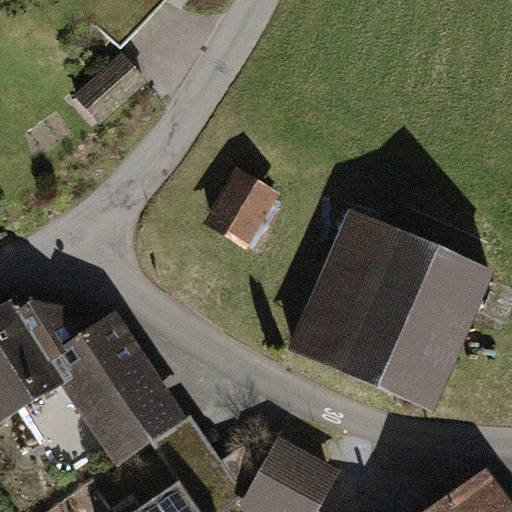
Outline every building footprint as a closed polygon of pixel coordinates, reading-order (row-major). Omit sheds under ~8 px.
[(120,62),(80,99),(105,126),(145,89),(120,62)] [(284,205),(233,173),(196,232),(247,264),(284,205)] [(488,269),(352,210),(293,344),(429,403),(488,269)] [(66,383),(132,344),(113,311),(92,324),(81,306),(10,302),(0,307),(0,414),(4,421),(66,383)] [(153,439),(182,421),(132,344),(66,383),(116,462),(153,439)] [(279,439),(247,499),(190,415),(182,421),(153,439),(181,482),(137,511),(236,511),(242,509),(247,511),(320,511),(341,471),(279,439)] [(511,511),(484,472),(425,511),(511,511)]
